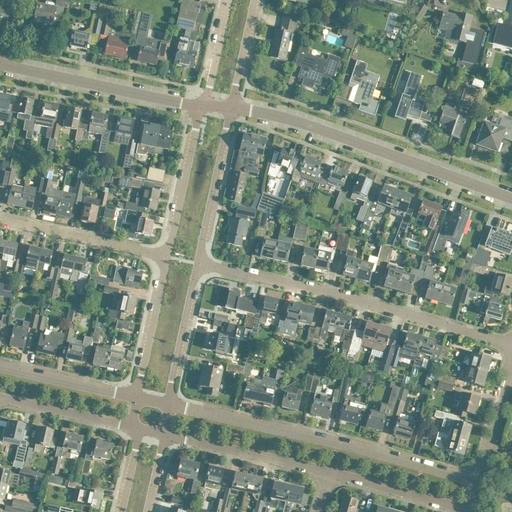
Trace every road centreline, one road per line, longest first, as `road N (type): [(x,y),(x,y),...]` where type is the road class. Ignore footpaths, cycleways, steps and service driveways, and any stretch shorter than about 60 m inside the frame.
road 1 (residential): [(511,349),(319,289),(196,264)]
road 2 (residential): [(477,483),(166,403)]
road 3 (tertiary): [(511,198),(279,115),(231,107)]
road 4 (tertiary): [(198,107),(0,62)]
road 5 (residential): [(167,257),(0,221)]
road 6 (residential): [(163,433),(328,472)]
road 7 (residential): [(196,264),(231,107)]
road 8 (residential): [(198,107),(167,257)]
road 9 (residential): [(328,472),(468,511)]
road 10 (residential): [(167,257),(135,398)]
road 11 (residential): [(166,403),(196,264)]
road 12 (residential): [(0,399),(136,428)]
road 13 (residential): [(135,398),(0,367)]
road 14 (residential): [(477,483),(511,361)]
